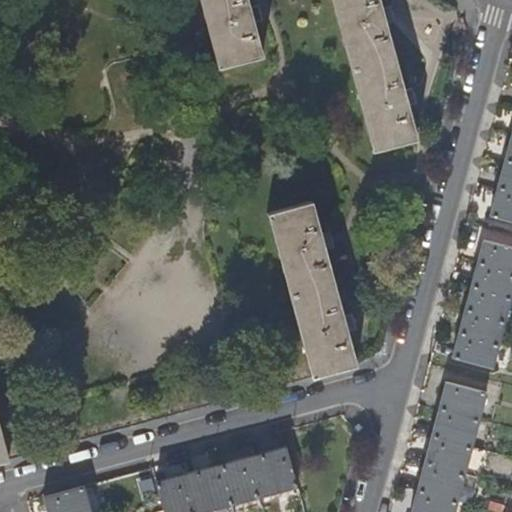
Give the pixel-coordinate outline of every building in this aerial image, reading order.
[(216,66),(217,68),(262,55),(261,53),(260,54),(255,37),(265,35),(261,19),(251,21),(245,0),(200,0),(219,65),(216,66)] [(371,148),(372,150),(416,138),(416,136),(414,137),(406,105),(415,102),(411,86),(401,89),(383,22),(392,19),(388,4),(379,7),(376,0),(333,0),(343,33),(370,135),(373,148),(371,148)] [(489,213),(488,215),(511,221),(511,133),(491,213),(489,213)] [(311,376),(311,377),(356,365),(351,349),(361,346),(357,330),(347,333),(339,305),(324,251),(334,248),(330,232),(320,235),(311,202),(312,202),(312,200),(267,212),(268,214),(269,213),(313,375),(311,376)] [(496,345),(502,322),(511,285),(511,245),(483,238),(482,239),(484,240),(453,355),(452,355),(452,357),(492,368),(493,366),(491,366),(496,347),(496,345)] [(511,285),(502,322),(511,324),(511,285)] [(493,366),(492,368),(505,371),(511,349),(496,345),(496,347),(491,366),(493,366)] [(452,511),(484,392),(486,393),(487,391),(445,380),(445,382),(447,382),(440,409),(412,511),(452,511)] [(0,462),(2,462),(9,460),(8,458),(6,458),(0,434),(0,462)] [(295,487),(297,486),(286,445),(284,446),(285,448),(218,467),(196,472),(158,483),(157,481),(155,481),(163,511),(198,511),(295,486),(295,487)] [(89,511),(83,488),(85,487),(85,486),(44,497),(44,499),(46,498),(49,511),(89,511)]
